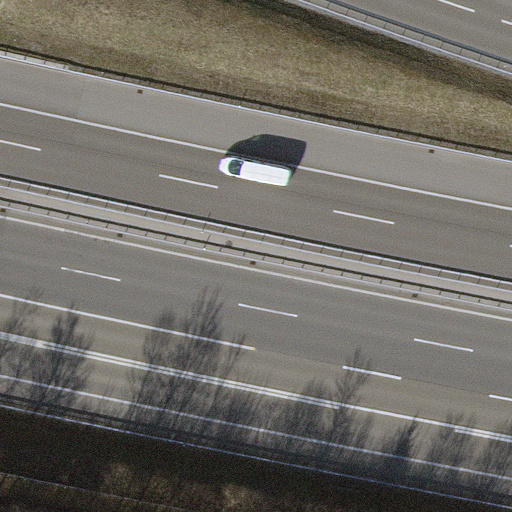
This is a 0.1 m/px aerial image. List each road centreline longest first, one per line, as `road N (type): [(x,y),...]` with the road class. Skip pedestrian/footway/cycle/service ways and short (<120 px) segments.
road 1 (motorway): [(0,272),(511,377)]
road 2 (motorway): [(511,245),(0,140)]
road 3 (motorway): [(0,337),(511,398)]
